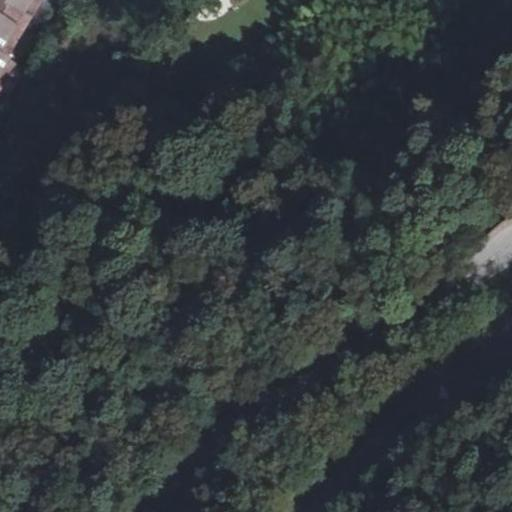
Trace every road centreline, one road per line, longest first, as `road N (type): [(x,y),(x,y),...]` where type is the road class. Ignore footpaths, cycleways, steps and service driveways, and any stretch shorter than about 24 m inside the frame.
road 1 (tertiary): [(158,511),(247,417),(511,238)]
road 2 (tertiary): [(511,354),(371,456),(320,511)]
